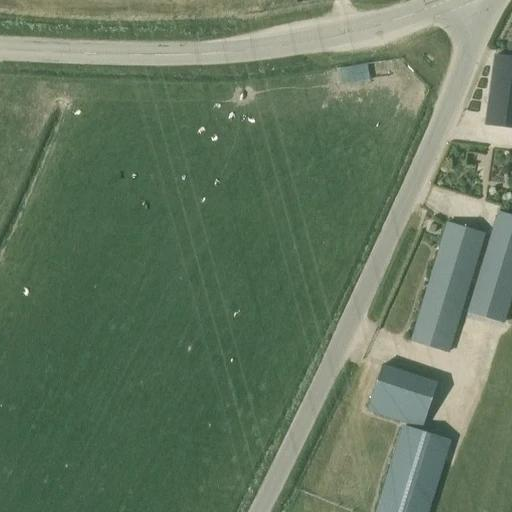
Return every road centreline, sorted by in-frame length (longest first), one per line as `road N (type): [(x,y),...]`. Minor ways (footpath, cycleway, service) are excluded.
road 1 (unclassified): [(258,511),(406,203),(469,56),(483,0)]
road 2 (tertiary): [(0,45),(236,51),(376,26),(456,0)]
